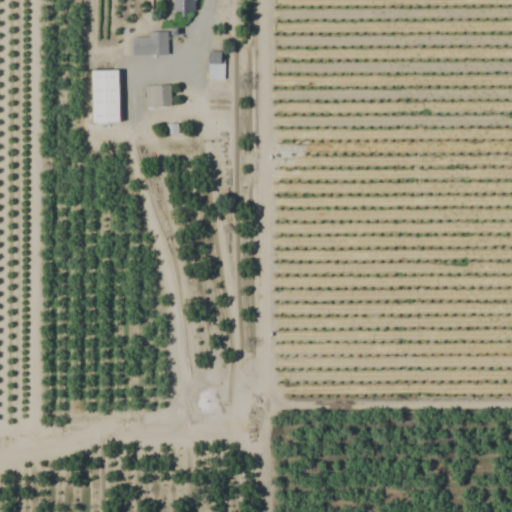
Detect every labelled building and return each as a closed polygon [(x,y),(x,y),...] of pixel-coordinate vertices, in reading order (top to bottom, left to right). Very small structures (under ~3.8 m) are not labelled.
[(173,0),(173,13),(196,13),(195,0),(173,0)] [(167,57),(167,33),(148,33),(148,39),(132,39),(132,57),(167,57)] [(208,82),(223,81),(223,59),(208,59),(208,82)] [(118,123),(118,71),(92,71),(92,123),(118,123)] [(170,108),(170,87),(145,87),(145,108),(170,108)]
